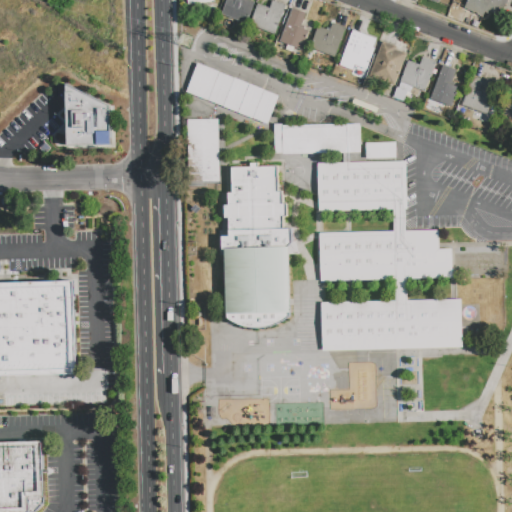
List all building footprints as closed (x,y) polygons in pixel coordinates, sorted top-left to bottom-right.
[(226,0),(247,0),(255,3),(247,24),(221,15),(226,0)] [(272,0),(285,6),(274,35),(249,25),(258,4),(269,9),(272,0)] [(464,7),(468,0),(511,0),(511,8),(506,20),(489,11),(488,14),(485,13),(483,17),(464,7)] [(280,42),(292,8),(306,13),(302,25),(304,26),(303,29),(308,31),(302,50),(280,42)] [(346,29),(335,58),(309,49),(317,27),(330,31),(332,24),(346,29)] [(352,31),(377,40),(363,79),(351,75),(353,71),(340,66),(352,31)] [(382,42),(397,47),(396,50),(407,54),(395,87),(369,77),(382,42)] [(423,58),(436,63),(424,93),(399,84),(408,61),(420,66),(423,58)] [(197,64),(278,96),(267,125),(186,93),(197,64)] [(443,65),(456,70),(452,82),(455,83),(454,86),(459,88),(451,108),(430,99),(443,65)] [(473,76),(484,80),(485,78),(499,83),(488,115),(462,106),(473,76)] [(67,88),(68,152),(117,151),(116,109),(71,87),(67,88)] [(218,119),(219,182),(193,182),(193,178),(195,178),(195,175),(193,175),(193,174),(190,174),(190,169),(188,169),(187,120),(218,119)] [(275,154),(274,125),(282,125),(282,126),(360,124),(360,154),(283,155),(283,154),(275,154)] [(366,144),(395,143),(396,159),(366,159),(366,144)] [(462,348),(322,350),(321,303),(396,302),(395,280),(321,281),(320,233),(393,232),(393,211),(318,212),(317,163),(406,162),(407,210),(405,210),(405,232),(438,231),(439,250),(451,250),(452,279),(407,279),(407,300),(461,299),(461,335),(462,348)] [(228,218),(224,218),(224,206),(228,206),(228,193),(232,193),(232,168),(251,168),(251,163),(259,163),(259,167),(277,167),(278,192),(283,192),(283,204),(286,204),(287,218),(283,218),(284,230),(292,230),(292,244),(289,248),(225,250),(222,250),(222,237),(229,237),(228,218)] [(225,250),(227,313),(291,313),(289,248),(225,250)] [(0,284),(75,281),(79,373),(0,375),(0,284)] [(0,511),(0,444),(45,443),(46,499),(43,499),(44,504),(36,511),(0,511)]
